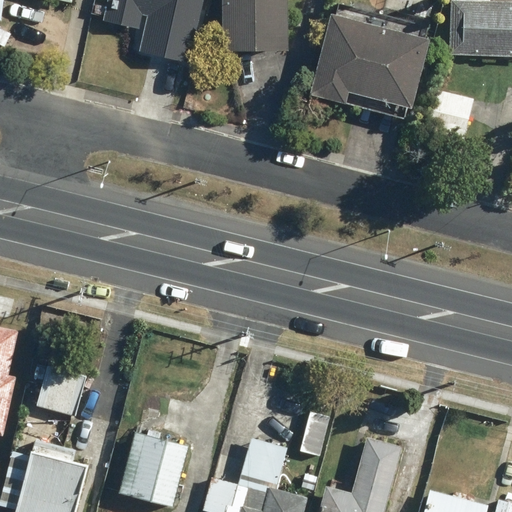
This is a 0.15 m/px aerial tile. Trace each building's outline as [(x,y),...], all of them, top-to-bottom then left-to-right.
[(189,62),(202,0),(106,0),(102,21),(139,29),(142,14),(148,15),(140,52),(189,62)] [(222,0),(223,53),(287,52),(286,0),(222,0)] [(447,1),(445,56),(511,57),(511,2),(486,2),(486,0),(458,0),(459,1),(447,1)] [(323,14),(302,96),(339,106),(342,94),(404,110),(422,40),(323,14)] [(429,88),(419,130),(461,140),(471,98),(429,88)] [(0,426),(10,378),(4,377),(15,330),(0,327),(0,426)] [(43,366),(32,406),(72,417),(83,377),(43,366)] [(131,432),(114,494),(170,509),(187,446),(131,432)] [(321,488),(314,511),(380,511),(398,447),(362,437),(346,494),(321,488)] [(299,511),(303,497),(272,489),(284,448),(246,438),(234,484),(206,477),(197,510),(206,511),(299,511)] [(24,453),(9,511),(69,511),(81,467),(69,464),(72,449),(30,439),(26,453),(24,453)] [(482,511),(484,506),(470,502),(472,496),(450,490),(449,496),(425,490),(419,511),(482,511)] [(511,511),(511,503),(495,498),(490,511),(511,511)]
